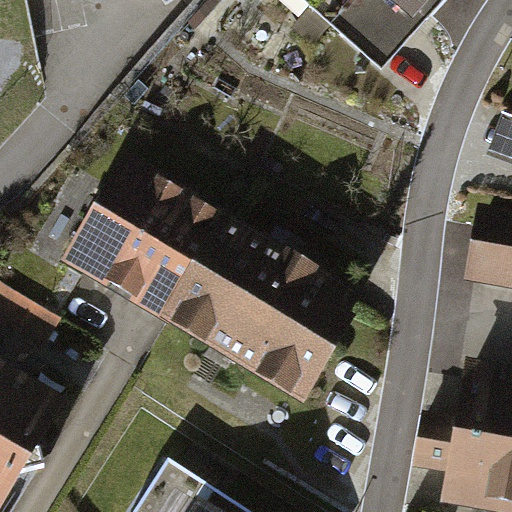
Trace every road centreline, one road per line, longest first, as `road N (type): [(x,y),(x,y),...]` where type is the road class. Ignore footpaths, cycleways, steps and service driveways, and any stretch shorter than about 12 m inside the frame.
road 1 (residential): [(380,511),(442,136),(506,0)]
road 2 (unknown): [(42,511),(126,349)]
